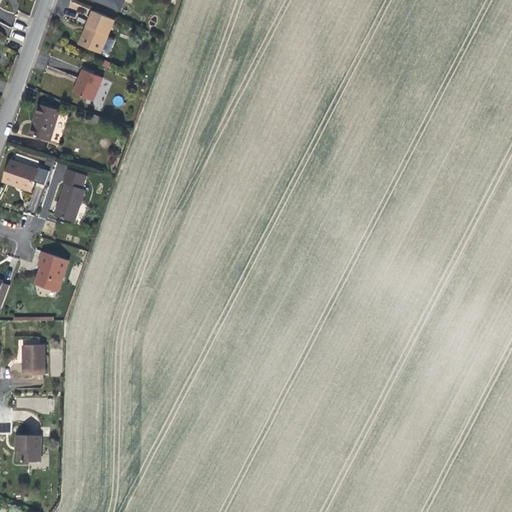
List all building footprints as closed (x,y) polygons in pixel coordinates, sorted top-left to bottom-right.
[(94,0),(120,11),(124,0),(94,0)] [(100,53),(115,20),(94,11),(87,26),(89,27),(82,45),(100,53)] [(82,45),(89,27),(87,26),(85,32),(79,44),(82,45)] [(93,101),(103,78),(84,69),(78,83),(73,93),(93,101)] [(50,141),(60,111),(39,104),(33,125),(30,134),(50,141)] [(31,191),(38,170),(11,161),(5,179),(17,184),(22,185),(21,187),(31,191)] [(75,222),(85,190),(82,189),(86,175),(69,169),(64,183),(66,183),(55,216),(63,218),(75,222)] [(58,292),(69,261),(43,252),(38,265),(44,267),(42,271),(42,274),(39,275),(35,284),(58,292)] [(0,308),(1,309),(10,285),(2,283),(3,282),(0,280),(0,308)] [(45,375),(45,345),(23,345),(24,360),(24,375),(45,375)] [(43,409),(43,410),(52,410),(53,399),(19,398),(19,408),(43,409)] [(40,462),(41,436),(18,435),(17,445),(19,445),(19,451),(19,461),(40,462)]
